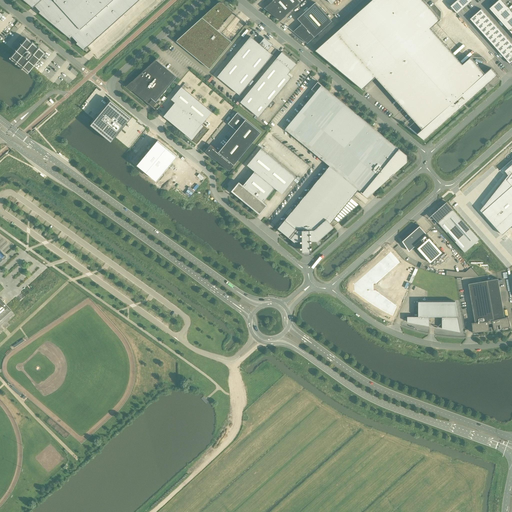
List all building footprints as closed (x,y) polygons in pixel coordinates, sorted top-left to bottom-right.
[(23,0),(32,7),(34,6),(39,12),(38,13),(69,38),(71,36),(74,39),(77,43),(76,43),(83,50),(87,46),(138,0),(23,0)] [(276,17),(280,21),(301,3),(298,0),(273,0),(265,8),(273,15),(274,14),(277,17),(276,17)] [(424,140),(491,80),(471,57),(463,64),(430,28),(440,19),(423,0),(372,0),(316,50),(362,89),(376,77),(422,129),(417,134),(424,140)] [(457,0),(450,6),(457,14),(464,8),(457,0)] [(501,0),(498,0),(489,8),(511,33),(511,11),(511,10),(507,6),(501,0)] [(210,69),(232,42),(218,30),(233,12),(223,3),(222,3),(221,2),(220,2),(219,3),(218,3),(176,41),(210,69)] [(302,24),(293,32),(308,44),(332,21),(315,3),(298,19),(302,24)] [(511,43),(481,9),(470,19),(510,64),(511,62),(511,43)] [(18,44),(19,44),(14,50),(14,49),(13,50),(14,50),(11,54),(10,57),(16,61),(15,62),(16,61),(22,66),(21,67),(22,66),(28,71),(30,68),(33,65),(34,66),(33,65),(38,59),(39,60),(39,59),(38,59),(43,53),(38,48),(39,47),(38,47),(38,48),(32,43),(32,42),(31,43),(25,37),(20,44),(19,43),(18,44)] [(218,77),(240,95),(254,78),(273,55),(268,51),(273,45),(265,38),(260,44),(251,37),(231,60),(218,77)] [(296,64),(282,52),(240,102),(259,117),(292,78),(288,74),(296,64)] [(156,102),(177,77),(157,60),(157,59),(156,59),(143,71),(131,82),(132,82),(128,86),(132,89),(132,90),(149,104),(148,103),(151,98),(156,102)] [(390,177),(391,177),(392,177),(393,176),(393,175),(394,174),(394,173),(407,162),(407,155),(318,82),(311,89),(312,89),(318,82),(321,85),(285,129),(330,166),(327,169),(325,172),(322,176),(278,228),(279,229),(282,232),(295,242),(296,241),(301,241),(301,242),(302,242),(303,252),(310,252),(310,242),(312,242),(312,241),(317,241),(317,242),(334,227),(331,224),(358,190),(366,196),(367,197),(372,194),(389,178),(390,177)] [(175,103),(164,116),(175,124),(175,125),(175,126),(176,126),(177,126),(178,127),(178,128),(197,144),(208,130),(202,125),(213,112),(182,87),(171,99),(175,103)] [(389,109),(393,113),(396,113),(399,117),(401,117),(399,115),(401,115),(401,112),(405,112),(402,114),(407,114),(390,94),(390,100),(392,102),(392,105),(393,107),(390,109),(389,109)] [(94,125),(116,141),(133,118),(112,102),(94,125)] [(210,154),(230,171),(235,165),(235,164),(261,132),(237,112),(228,124),(237,130),(219,152),(215,148),(210,154)] [(158,140),(137,165),(147,173),(167,148),(158,140)] [(167,148),(147,173),(157,181),(178,157),(167,148)] [(233,191),(244,200),(245,200),(249,203),(249,204),(260,213),(267,205),(263,202),(275,188),(283,194),(297,177),(261,148),(247,165),(255,171),(243,186),(239,183),(233,191)] [(483,206),(480,210),(485,216),(492,223),(502,235),(511,226),(511,164),(505,170),(507,173),(510,171),(511,173),(507,180),(511,186),(495,200),(486,209),(484,206),(483,206)] [(446,202),(431,215),(465,253),(480,239),(446,202)] [(420,226),(402,241),(408,247),(413,243),(431,263),(443,253),(426,234),(426,233),(420,226)] [(353,284),(354,284),(354,291),(353,291),(353,292),(355,292),(359,295),(363,298),(365,300),(366,300),(368,302),(372,304),(374,306),(376,307),(379,308),(382,311),(384,312),(388,314),(392,316),(397,306),(376,291),(373,291),(373,283),(376,283),(400,262),(390,252),(381,260),(371,269),(359,280),(355,284),(353,284)] [(447,270),(447,274),(476,277),(477,269),(470,268),(469,272),(447,270)] [(472,330),(472,333),(478,332),(490,331),(489,324),(492,323),(494,330),(504,328),(511,326),(509,321),(508,316),(505,317),(498,279),(468,284),(475,322),(472,323),(472,330)] [(2,301),(0,298),(0,319),(10,310),(8,308),(9,308),(6,305),(2,300),(2,301)] [(418,317),(407,317),(407,322),(429,326),(429,317),(442,317),(442,328),(460,332),(455,301),(427,301),(418,301),(418,317)] [(15,347),(25,341),(23,339),(13,345),(15,347)]
